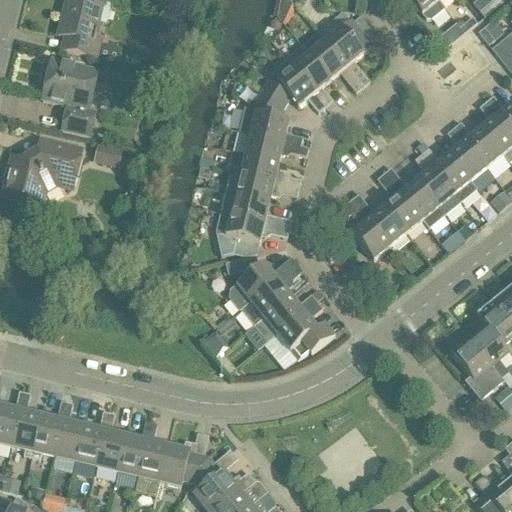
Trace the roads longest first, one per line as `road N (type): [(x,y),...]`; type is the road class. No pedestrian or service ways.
road 1 (residential): [(0,355),(211,407),(327,384),(378,347)]
road 2 (residential): [(310,217),(337,126),(409,66)]
road 3 (residential): [(378,347),(511,238)]
road 4 (residential): [(310,217),(445,114)]
road 5 (residential): [(378,347),(306,258),(310,217)]
road 6 (residential): [(378,347),(466,451)]
